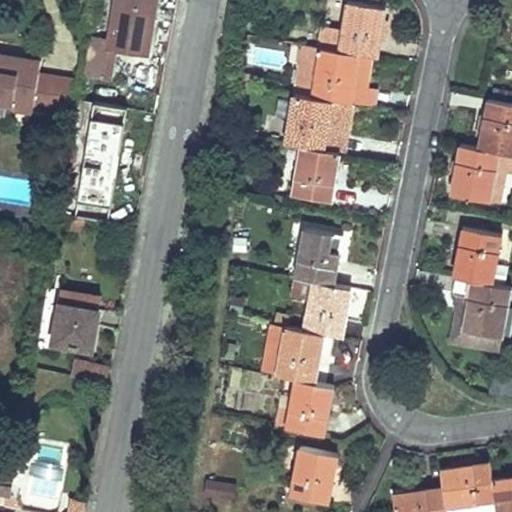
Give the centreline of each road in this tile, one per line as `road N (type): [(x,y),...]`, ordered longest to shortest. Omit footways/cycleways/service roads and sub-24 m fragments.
road 1 (residential): [(453,0),(376,364),(380,400),(399,421),(427,432),(511,421)]
road 2 (unclassified): [(209,0),(110,511)]
